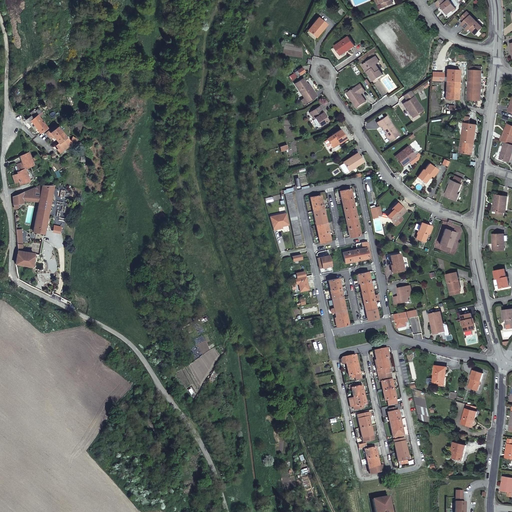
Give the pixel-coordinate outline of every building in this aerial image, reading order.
[(448,14),(456,8),(450,0),(447,2),(445,0),(439,0),(436,3),(439,8),(442,6),(448,14)] [(482,29),(468,13),(462,19),(465,23),(462,26),(468,32),(470,30),(475,36),(482,29)] [(323,32),(328,25),(319,19),(309,32),(316,37),(322,31),(323,32)] [(349,38),(332,50),(337,58),(348,50),(349,52),(356,47),(349,38)] [(376,65),(380,62),(377,57),(364,66),(375,82),(384,75),(376,65)] [(482,65),(470,64),(470,66),(468,100),(481,100),(482,65)] [(447,65),(446,81),(459,82),(459,66),(447,65)] [(311,88),(304,78),(296,84),(306,98),(308,102),(318,96),(315,91),(314,92),(311,88)] [(459,82),(446,81),(446,99),(458,99),(459,82)] [(361,86),(349,94),(352,98),(350,99),(357,109),(366,103),(360,94),(362,93),(363,95),(366,93),(361,86)] [(411,91),(405,96),(408,101),(404,103),(413,116),(423,109),(411,91)] [(321,107),(311,113),(315,119),(316,118),(321,126),(329,121),(324,113),(325,113),(321,107)] [(41,133),(48,128),(43,123),(36,115),(32,118),(30,116),(28,117),(26,118),(25,120),(27,122),(28,124),(29,123),(32,127),(33,127),(34,126),(39,131),(41,133)] [(390,140),(400,134),(391,120),(390,121),(387,117),(378,123),(381,127),(382,127),(388,135),(387,136),(390,140)] [(462,140),(474,142),(477,125),(469,124),(470,118),(465,118),(462,140)] [(502,139),(507,141),(511,143),(511,124),(509,123),(502,139)] [(72,144),(77,138),(72,136),(70,140),(66,136),(65,137),(57,127),(49,132),(48,130),(45,133),(49,139),(53,137),(57,143),(60,146),(57,149),(56,150),(59,153),(70,144),(72,144)] [(340,132),(327,140),(328,141),(332,147),(332,148),(338,144),(339,145),(346,140),(340,132)] [(473,154),(474,142),(462,140),(461,143),(460,152),(473,154)] [(511,162),(511,158),(511,143),(507,141),(501,157),(511,162)] [(408,146),(395,156),(403,165),(416,156),(408,146)] [(19,185),(29,181),(28,179),(27,175),(25,170),(37,163),(32,150),(26,153),(17,156),(20,163),(16,164),(19,172),(12,175),(15,184),(18,183),(19,185)] [(358,153),(344,162),(350,171),(364,161),(358,153)] [(437,170),(428,164),(423,169),(422,169),(416,176),(424,182),(429,175),(431,177),(433,173),(434,174),(437,170)] [(459,189),(461,185),(460,184),(462,179),(454,177),(453,181),(451,181),(445,196),(455,200),(459,189)] [(42,184),(41,185),(41,188),(38,201),(36,211),(32,231),(43,233),(49,206),(53,185),(48,185),(42,184)] [(21,193),(22,200),(32,201),(38,201),(41,188),(41,185),(36,187),(21,193)] [(340,190),(343,205),(353,202),(350,187),(340,190)] [(12,205),(12,207),(14,207),(14,204),(22,204),(22,200),(21,193),(12,197),(12,205)] [(310,196),(313,212),(324,209),(320,194),(310,196)] [(506,212),(508,196),(496,195),(495,203),(497,203),(496,211),(506,212)] [(345,217),(346,219),(356,217),(354,206),(353,202),(343,205),(345,217)] [(392,223),(396,219),(404,211),(397,204),(391,210),(391,211),(386,217),(392,223)] [(313,212),(316,225),(327,223),(324,209),(313,212)] [(348,228),(358,226),(356,217),(346,219),(348,228)] [(15,259),(15,264),(31,267),(33,254),(21,251),(19,223),(13,224),(14,239),(15,259)] [(318,234),(329,232),(327,223),(316,225),(318,234)] [(415,239),(424,242),(428,231),(429,227),(429,226),(420,223),(417,230),(418,231),(415,239)] [(360,235),(358,226),(348,228),(348,230),(345,231),(346,238),(360,235)] [(457,233),(445,229),(440,244),(450,248),(453,240),(454,241),(457,233)] [(331,241),(329,232),(318,234),(319,238),(320,243),(331,241)] [(493,234),(493,243),(495,243),(495,251),(504,250),(505,234),(493,234)] [(359,260),(368,258),(371,257),(369,247),(357,249),(359,260)] [(332,255),(329,255),(331,265),(345,263),(343,252),(332,255)] [(399,252),(390,254),(391,259),(394,271),(403,269),(399,252)] [(329,255),(317,258),(319,268),(331,265),(329,255)] [(507,275),(505,268),(495,270),(497,278),(499,277),(500,286),(510,284),(508,275),(507,275)] [(445,273),(450,291),(460,288),(459,283),(458,284),(457,280),(458,280),(455,270),(445,273)] [(357,274),(359,283),(370,281),(368,272),(357,274)] [(328,280),(330,290),(341,287),(339,278),(328,280)] [(359,283),(367,320),(378,318),(374,300),(378,299),(377,294),(373,294),(370,281),(359,283)] [(413,294),(411,286),(399,289),(401,296),(396,297),(397,304),(411,301),(409,295),(413,294)] [(341,287),(330,290),(332,299),(343,296),(341,287)] [(346,310),(343,296),(332,299),(334,308),(332,308),(333,312),(335,312),(335,313),(346,310)] [(417,309),(416,310),(404,312),(395,314),(398,327),(407,326),(406,323),(409,322),(408,318),(418,316),(417,309)] [(348,324),(346,310),(335,313),(337,321),(338,326),(348,324)] [(435,333),(445,330),(444,327),(440,311),(429,313),(431,322),(433,321),(435,333)] [(511,311),(503,313),(505,322),(507,321),(509,330),(511,329),(511,311)] [(470,313),(461,315),(465,331),(474,328),(470,313)] [(407,326),(398,327),(399,331),(410,329),(409,322),(406,323),(407,326)] [(376,360),(386,357),(384,348),(374,351),(376,360)] [(346,362),(346,366),(357,364),(355,355),(345,357),(346,362)] [(380,375),(384,374),(383,368),(388,367),(386,357),(376,360),(378,369),(376,369),(378,376),(380,375)] [(357,364),(346,366),(348,376),(350,375),(354,374),(359,373),(357,364)] [(434,385),(440,386),(441,384),(445,385),(446,379),(445,379),(446,368),(436,367),(434,385)] [(478,392),(484,376),(474,372),(471,381),(472,381),(470,389),(478,392)] [(382,391),(393,388),(391,381),(390,373),(384,374),(380,375),(381,381),(380,381),(382,391)] [(353,397),(364,395),(362,385),(360,386),(359,384),(353,385),(353,387),(351,388),(353,397)] [(396,403),(393,388),(382,391),(384,400),(386,400),(387,405),(396,403)] [(353,397),(348,398),(350,407),(353,407),(353,409),(361,408),(360,405),(366,404),(364,395),(353,397)] [(389,422),(399,420),(397,410),(395,411),(395,407),(388,409),(389,412),(387,412),(389,422)] [(478,413),(476,413),(466,410),(462,424),(474,428),(478,413)] [(360,428),(370,426),(368,416),(370,416),(369,412),(357,415),(360,428)] [(401,427),(399,420),(389,422),(392,437),(403,435),(401,427)] [(373,440),(370,426),(360,428),(363,442),(373,440)] [(395,453),(406,451),(403,437),(393,439),(393,443),(395,453)] [(366,443),(357,445),(359,450),(364,449),(366,459),(377,457),(375,447),(373,448),(372,446),(367,447),(366,443)] [(463,460),(467,446),(456,443),(454,450),(455,451),(453,457),(463,460)] [(408,460),(406,451),(395,453),(397,462),(399,461),(399,463),(406,462),(406,460),(408,460)] [(379,466),(377,457),(366,459),(361,460),(362,465),(367,463),(370,474),(383,471),(382,465),(379,466)] [(511,494),(511,479),(504,478),(503,485),(502,485),(501,492),(511,494)] [(462,490),(455,490),(455,501),(454,511),(464,511),(465,501),(462,501),(462,490)] [(388,496),(372,499),(374,511),(390,511),(391,511),(388,496)]
